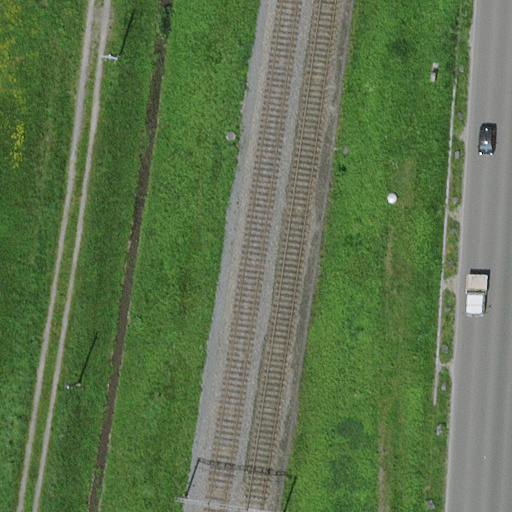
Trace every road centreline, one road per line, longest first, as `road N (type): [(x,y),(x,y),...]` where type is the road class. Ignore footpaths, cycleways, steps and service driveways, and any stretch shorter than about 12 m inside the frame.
road 1 (track): [(23,511),(106,0)]
road 2 (tertiary): [(480,511),(511,26)]
